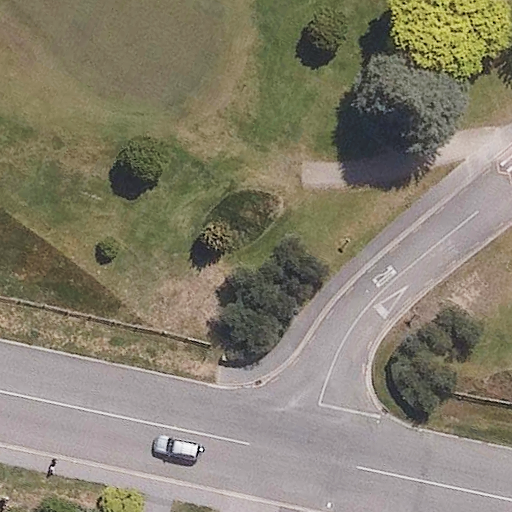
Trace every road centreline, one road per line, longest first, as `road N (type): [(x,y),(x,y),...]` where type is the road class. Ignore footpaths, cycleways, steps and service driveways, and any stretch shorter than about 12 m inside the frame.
road 1 (residential): [(310,455),(330,369),(354,320),(511,186)]
road 2 (residential): [(310,455),(0,390)]
road 3 (residential): [(511,499),(310,455)]
